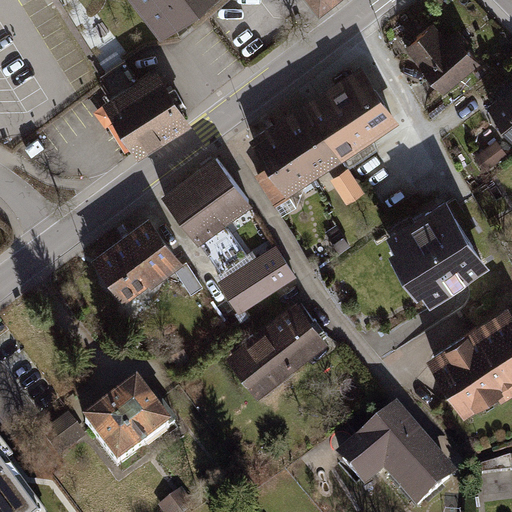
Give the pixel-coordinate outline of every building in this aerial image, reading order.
[(139,0),(161,29),(198,0),(139,0)] [(311,0),(319,10),(331,0),(311,0)] [(403,47),(443,98),(487,63),(460,30),(446,41),(432,24),(403,47)] [(297,99),(336,158),(390,122),(351,64),(297,99)] [(191,122),(155,66),(101,100),(136,156),(191,122)] [(511,83),(485,105),(511,138),(511,83)] [(297,99),(267,119),(306,177),(336,158),(297,99)] [(306,177),(267,119),(244,134),(265,165),(253,173),(271,200),(306,177)] [(487,163),(508,150),(501,138),(480,151),(487,163)] [(249,203),(213,153),(160,191),(196,241),(249,203)] [(412,288),(421,303),(483,263),(439,195),(380,233),(386,243),(378,248),(406,292),(412,288)] [(121,300),(175,259),(142,216),(88,257),(121,300)] [(297,277),(276,248),(221,286),(242,316),(297,277)] [(328,341),(298,305),(226,363),(256,400),(328,341)] [(511,325),(502,309),(420,359),(459,423),(511,390),(511,325)] [(149,400),(135,381),(79,423),(114,469),(177,421),(156,394),(149,400)] [(419,506),(450,478),(395,414),(343,460),(365,485),(386,467),(419,506)] [(82,440),(66,416),(39,433),(55,457),(82,440)] [(0,511),(39,511),(0,458),(0,511)] [(187,511),(195,506),(182,489),(158,508),(161,511),(187,511)]
